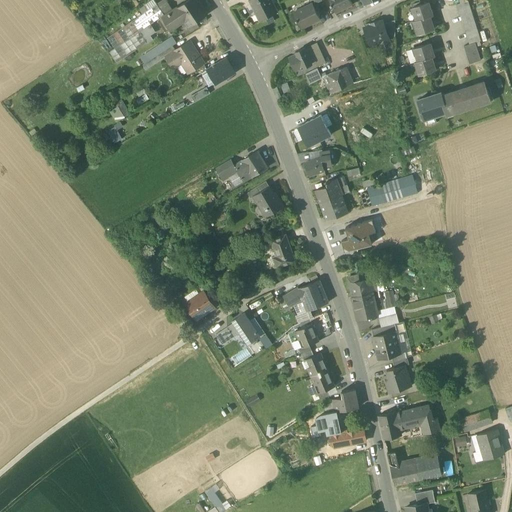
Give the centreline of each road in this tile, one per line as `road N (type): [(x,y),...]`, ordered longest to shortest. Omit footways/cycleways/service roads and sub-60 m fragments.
road 1 (tertiary): [(251,67),(348,329),(390,511)]
road 2 (track): [(0,474),(246,297),(325,262)]
road 3 (residential): [(251,67),(395,0)]
